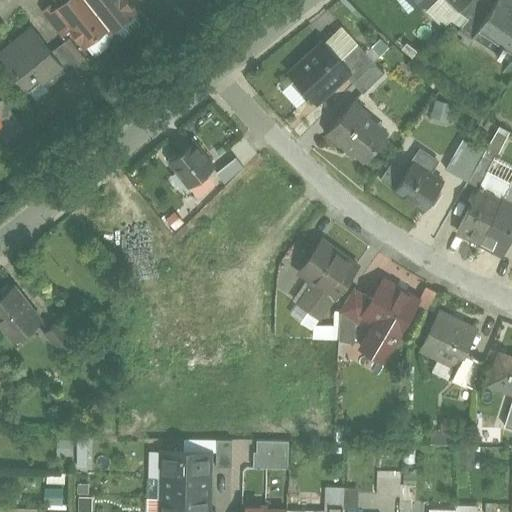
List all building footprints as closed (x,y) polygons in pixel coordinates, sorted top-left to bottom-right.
[(73,22),(57,3),(59,1),(58,0),(50,0),(44,5),(63,29),(73,22)] [(60,0),(59,1),(57,3),(73,22),(83,34),(87,38),(98,30),(98,31),(101,29),(100,27),(109,20),(110,20),(94,0),(60,0)] [(94,0),(110,20),(109,20),(113,24),(136,5),(133,1),(134,0),(133,0),(94,0)] [(465,0),(460,5),(470,13),(462,21),(474,29),(494,0),(465,0)] [(511,0),(494,0),(474,29),(473,30),(468,38),(470,40),(480,23),(504,39),(498,48),(501,50),(503,48),(511,54),(503,67),(505,68),(511,57),(511,0)] [(35,24),(1,51),(29,86),(61,61),(63,59),(53,47),(35,24)] [(86,58),(68,35),(53,47),(63,59),(61,61),(70,71),(86,58)] [(326,37),(292,67),(317,95),(347,69),(351,65),(341,54),(326,37)] [(359,38),(341,54),(351,65),(347,69),(355,77),(376,56),(359,38)] [(376,56),(355,77),(364,87),(386,67),(376,56)] [(26,121),(4,93),(0,96),(0,116),(1,118),(0,119),(0,126),(8,136),(26,121)] [(354,95),(327,127),(340,138),(343,135),(367,154),(388,128),(369,112),(371,109),(354,95)] [(510,125),(501,120),(495,129),(505,134),(510,125)] [(487,144),(469,174),(481,180),(482,180),(490,164),(505,134),(495,129),(487,144)] [(445,160),(469,174),(487,144),(463,130),(445,160)] [(194,136),(171,155),(191,180),(215,161),(194,136)] [(236,151),(218,166),(229,178),(246,161),(236,151)] [(444,175),(413,155),(395,182),(426,203),(444,175)] [(511,175),(490,164),(482,180),(503,192),(504,192),(511,175)] [(482,180),(481,180),(459,223),(481,235),(503,192),(482,180)] [(511,195),(504,192),(503,192),(481,235),(504,246),(511,230),(511,195)] [(359,258),(324,233),(304,259),(318,269),(298,296),(319,312),(359,258)] [(171,253),(133,252),(132,302),(170,303),(171,253)] [(239,290),(239,264),(215,264),(215,290),(239,290)] [(420,293),(385,272),(374,292),(364,307),(365,308),(377,315),(363,340),(384,353),(420,293)] [(43,313),(16,279),(0,291),(0,314),(16,335),(43,313)] [(356,281),(341,304),(357,314),(360,316),(365,308),(364,307),(374,292),(356,281)] [(243,288),(244,331),(269,331),(268,288),(243,288)] [(357,314),(341,304),(340,334),(355,337),(357,314)] [(477,321),(441,304),(423,341),(458,358),(459,358),(466,345),(477,321)] [(77,337),(61,316),(48,327),(64,347),(77,337)] [(486,355),(466,345),(459,358),(458,358),(453,369),(478,381),(479,373),(486,355)] [(511,348),(502,345),(490,376),(511,383),(511,348)] [(234,433),(218,432),(218,459),(233,460),(234,433)] [(290,434),(259,433),(258,445),(290,445),(290,434)] [(210,444),(166,443),(166,470),(209,471),(210,471),(210,444)] [(258,445),(255,445),(255,461),(289,461),(290,445),(258,445)] [(399,501),(410,501),(410,463),(376,463),(376,488),(399,488),(399,501)] [(209,471),(167,470),(166,491),(208,493),(209,471)] [(346,480),(328,480),(328,500),(330,500),(330,506),(345,506),(345,501),(346,480)] [(358,480),(346,480),(345,501),(358,501),(358,480)] [(207,511),(208,493),(166,491),(165,511),(207,511)] [(267,500),(244,499),(243,511),(265,511),(265,503),(267,503),(267,500)] [(267,503),(265,503),(265,511),(287,511),(288,504),(267,503)]
